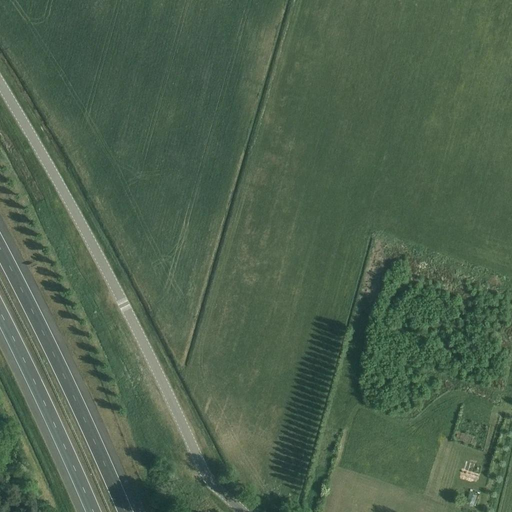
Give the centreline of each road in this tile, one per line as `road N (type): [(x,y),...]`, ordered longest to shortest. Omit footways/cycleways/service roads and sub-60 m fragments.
road 1 (unclassified): [(0,85),(167,393),(210,489),(234,511)]
road 2 (motorway): [(125,511),(0,248)]
road 3 (motorway): [(0,314),(91,511)]
